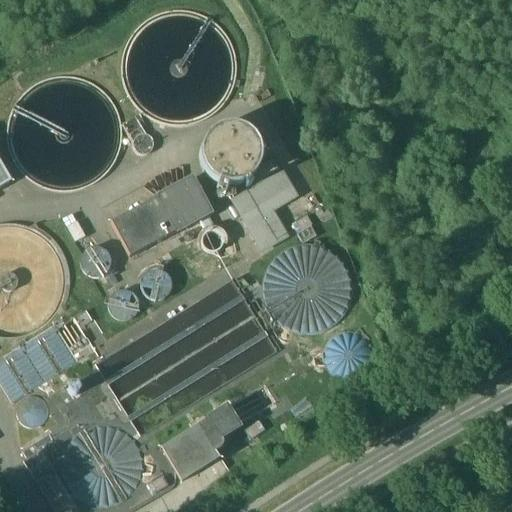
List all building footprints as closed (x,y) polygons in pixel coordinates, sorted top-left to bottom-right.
[(134,119),(121,127),(132,145),(133,143),(133,141),(135,139),(136,138),(138,137),(142,136),(145,137),(134,119)] [(259,170),(261,157),(259,145),(252,135),(242,128),(229,126),(217,128),(207,135),(200,146),(198,158),(201,170),(208,181),(218,187),(230,190),(242,187),(252,180),(259,170)] [(152,151),(153,147),(152,143),(150,139),(146,137),(145,137),(142,136),(138,137),(136,138),(135,139),(133,143),(132,147),(133,151),(135,154),(138,157),(142,157),(146,156),(150,154),(152,151)] [(0,189),(10,184),(0,167),(0,189)] [(281,175),(233,203),(262,252),(285,238),(270,213),(295,199),(281,175)] [(190,182),(156,200),(174,235),(209,216),(190,182)] [(218,187),(216,187),(215,192),(225,195),(226,190),(221,189),(218,187)] [(156,200),(110,224),(128,259),(174,235),(156,200)] [(310,229),(296,237),(300,243),(313,235),(310,229)] [(327,232),(311,240),(314,247),(331,239),(327,232)] [(222,249),(223,244),(222,240),(219,236),(215,234),(211,233),(206,234),(202,236),(200,240),(199,245),(200,249),(202,253),(206,256),(211,256),(215,255),(219,253),(222,249)] [(77,396),(78,394),(77,392),(76,390),(74,388),(72,388),(70,389),(68,390),(67,392),(66,394),(67,396),(68,398),(70,399),(72,399),(74,399),(76,398),(77,396)] [(264,388),(227,411),(226,410),(207,422),(219,441),(220,441),(238,429),(237,428),(274,405),(264,388)] [(207,422),(159,451),(180,484),(218,461),(214,455),(218,452),(220,450),(221,446),(220,442),(220,441),(219,441),(207,422)] [(48,438),(20,455),(25,462),(36,455),(35,454),(44,448),(48,451),(51,444),(48,438)] [(71,511),(36,455),(25,462),(22,464),(52,511),(71,511)] [(238,455),(230,462),(236,468),(243,462),(238,455)] [(167,474),(141,487),(147,499),(173,487),(167,474)]
